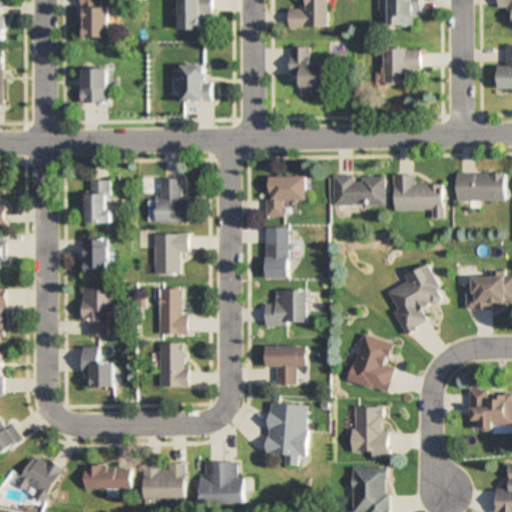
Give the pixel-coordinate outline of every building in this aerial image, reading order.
[(112,37),(112,6),(103,6),(102,0),(82,0),(82,37),(112,37)] [(181,0),(181,30),(204,30),(204,13),(214,13),(213,0),(181,0)] [(291,28),(331,28),(330,0),(308,0),(309,7),(291,7),(291,28)] [(391,0),(391,27),(415,27),(415,12),(423,12),(422,0),(391,0)] [(511,0),(498,0),(499,8),(509,8),(509,23),(511,22),(511,0)] [(511,44),(506,45),(506,65),(500,65),(500,89),(511,89),(511,44)] [(292,75),(303,76),(303,95),(329,95),(329,65),(311,65),(312,47),(292,47),(292,75)] [(388,84),(410,84),(410,72),(423,72),(423,50),(388,50),(388,84)] [(185,65),(186,101),(215,101),(215,81),(209,81),(209,65),(185,65)] [(83,104),(110,104),(110,69),(83,69),(83,104)] [(459,202),(508,202),(508,174),(459,174),(459,202)] [(308,201),(308,176),(268,176),(268,216),(286,216),(287,201),(308,201)] [(395,211),(434,211),(434,220),(445,220),(445,185),(416,185),(416,176),(395,176),(395,211)] [(335,177),(335,206),(386,206),(386,177),(335,177)] [(192,199),(186,199),(186,179),(160,179),(160,223),(192,223),(192,199)] [(89,224),(113,224),(113,181),(89,181),(89,224)] [(0,226),(7,227),(8,206),(0,206),(0,226)] [(291,228),(267,228),(267,277),(291,277),(291,228)] [(190,252),(190,234),(156,234),(156,275),(181,275),(181,252),(190,252)] [(112,274),(112,238),(85,238),(85,274),(112,274)] [(447,298),(430,268),(385,293),(408,334),(431,322),(425,311),(447,298)] [(511,275),(474,276),(474,284),(466,284),(466,309),(511,308),(511,275)] [(0,339),(8,339),(8,289),(0,289),(0,339)] [(85,336),(113,336),(113,289),(85,289),(85,336)] [(161,289),(161,335),(191,335),(191,315),(185,315),(185,289),(161,289)] [(310,291),(277,291),(277,304),(266,304),(266,326),(310,326),(310,291)] [(350,381),(389,394),(397,369),(389,366),(396,344),(365,334),(350,381)] [(192,386),(192,368),(187,368),(187,343),(161,343),(161,386),(192,386)] [(269,367),(278,367),(278,385),(299,385),(299,366),(310,366),(310,347),(269,347),(269,367)] [(104,348),(86,348),(85,387),(118,388),(119,363),(103,363),(104,348)] [(511,392),(489,393),(489,390),(470,390),(470,428),(511,428),(511,392)] [(268,454),(289,455),(288,466),(300,466),(300,457),(309,458),(313,405),(272,402),(268,454)] [(385,408),(354,407),(354,456),(391,457),(391,432),(385,432),(385,408)] [(0,455),(24,441),(14,424),(9,428),(0,413),(0,455)] [(65,468),(34,453),(18,486),(48,501),(65,468)] [(189,499),(189,463),(147,463),(147,499),(189,499)] [(208,463),(208,478),(204,478),(204,507),(250,506),(249,478),(240,478),(240,463),(208,463)] [(134,466),(86,466),(86,490),(134,490),(134,466)] [(496,511),(511,511),(511,466),(509,467),(509,490),(497,490),(496,511)] [(390,511),(391,467),(354,468),(354,511),(390,511)]
